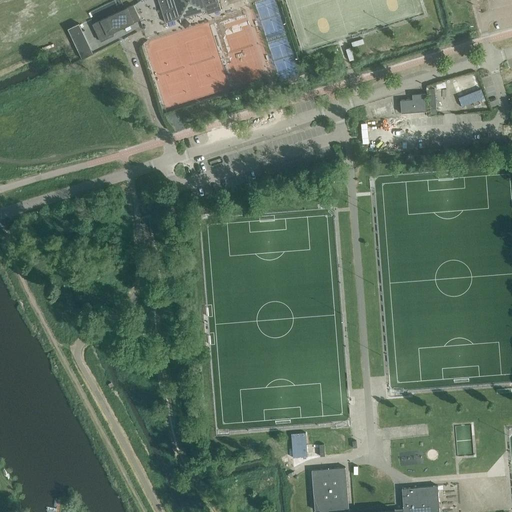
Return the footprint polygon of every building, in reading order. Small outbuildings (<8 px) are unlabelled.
[(158,0),(165,22),(180,18),(206,10),(205,6),(219,2),(218,0),(158,0)] [(101,20),(93,24),(101,41),(114,35),(113,32),(140,19),(133,4),(101,20)] [(79,23),(68,28),(82,59),(94,53),(79,23)] [(483,109),(488,107),(479,85),(468,89),(467,87),(462,89),(471,112),(475,110),(483,109)] [(426,110),(425,93),(412,93),(412,98),(400,99),(401,112),(426,110)] [(302,442),(292,444),(293,455),(308,454),(320,453),(322,453),(322,452),(321,442),(316,442),(317,448),(312,449),(312,442),(302,442)] [(341,445),(330,446),(331,455),(342,454),(342,449),(341,445)] [(438,511),(437,486),(401,489),(402,508),(394,509),(394,511),(385,511),(343,511),(343,508),(347,508),(345,467),(311,470),(314,510),(319,510),(319,511),(438,511)]
